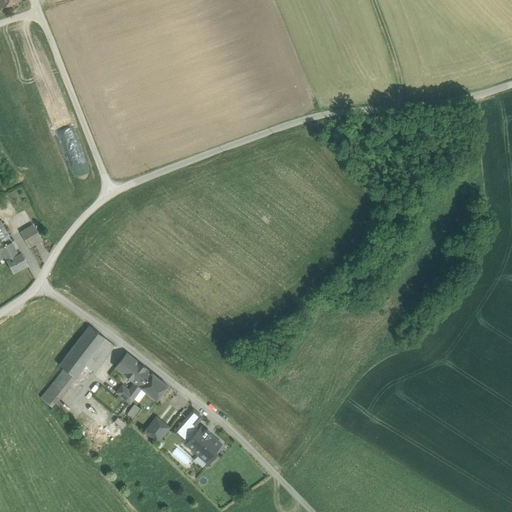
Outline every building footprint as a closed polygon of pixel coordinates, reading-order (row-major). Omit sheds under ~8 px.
[(1,221),(0,221),(0,246),(1,249),(13,243),(1,221)] [(33,226),(20,234),(28,247),(41,239),(33,226)] [(1,249),(0,249),(0,260),(5,258),(6,261),(8,260),(7,260),(18,254),(13,243),(1,249)] [(18,254),(7,260),(8,260),(14,274),(30,266),(22,252),(18,254)] [(106,339),(90,327),(60,366),(65,369),(75,377),(76,378),(86,365),(106,339)] [(106,339),(86,365),(95,372),(115,347),(106,339)] [(153,374),(128,354),(117,367),(135,383),(142,388),(153,374)] [(65,369),(48,391),(59,399),(75,377),(65,369)] [(168,387),(153,374),(142,388),(157,401),(168,387)] [(129,391),(110,375),(104,382),(123,398),(124,398),(130,391),(129,391)] [(135,383),(129,391),(130,391),(124,398),(130,404),(142,388),(135,383)] [(59,399),(48,391),(42,398),(53,406),(59,399)] [(123,398),(109,417),(116,422),(130,404),(124,398),(123,398)] [(135,405),(128,414),(134,418),(141,409),(135,405)] [(196,409),(187,418),(194,424),(203,415),(196,409)] [(109,417),(101,427),(107,432),(116,422),(109,417)] [(156,418),(145,432),(158,442),(169,428),(156,418)] [(187,418),(179,427),(186,433),(194,424),(187,418)] [(186,433),(179,427),(174,432),(187,443),(199,429),(194,424),(186,433)] [(204,429),(201,427),(199,429),(187,443),(186,444),(208,463),(216,454),(214,452),(221,444),(210,435),(210,433),(206,429),(204,429)]
